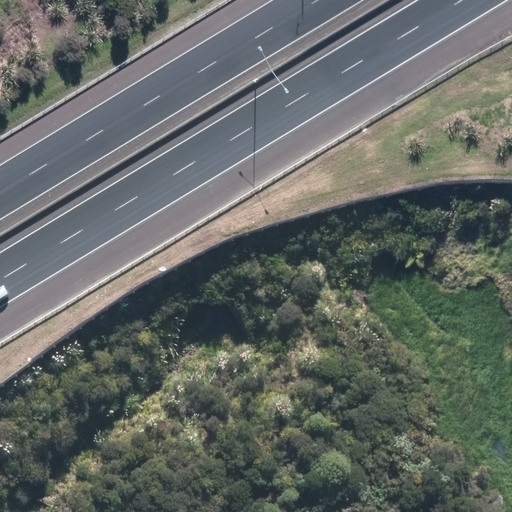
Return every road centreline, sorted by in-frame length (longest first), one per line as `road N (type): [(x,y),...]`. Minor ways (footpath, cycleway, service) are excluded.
road 1 (motorway): [(465,0),(0,282)]
road 2 (motorway): [(0,193),(307,0)]
